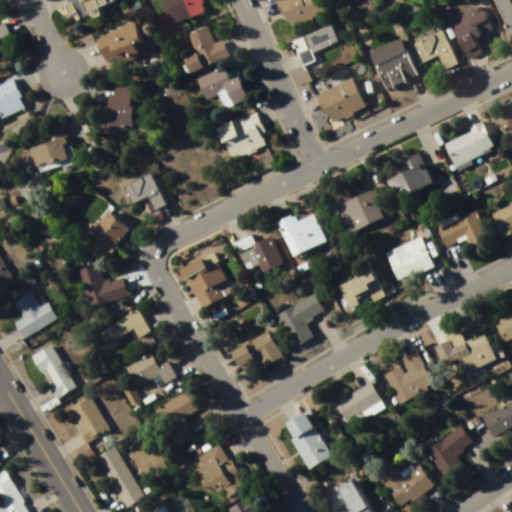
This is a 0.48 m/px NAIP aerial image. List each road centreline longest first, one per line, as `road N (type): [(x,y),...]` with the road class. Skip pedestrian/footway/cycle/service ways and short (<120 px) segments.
road 1 (residential): [(511,69),(160,237),(159,274),(301,511)]
road 2 (residential): [(242,418),(511,267)]
road 3 (residential): [(238,0),(312,164)]
road 4 (residential): [(73,511),(0,387)]
